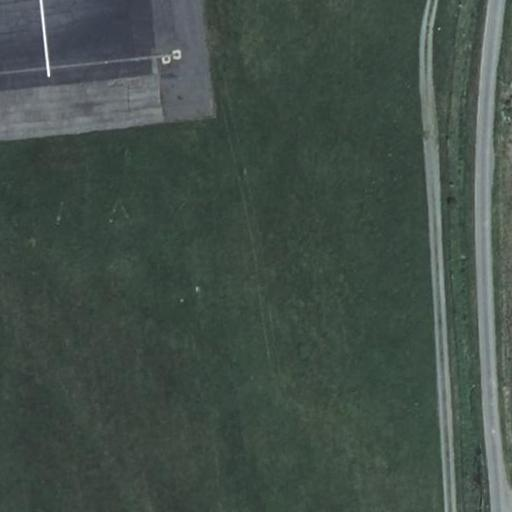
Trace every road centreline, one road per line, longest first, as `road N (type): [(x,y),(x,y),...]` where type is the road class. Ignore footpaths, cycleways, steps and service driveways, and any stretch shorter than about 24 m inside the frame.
road 1 (unclassified): [(503,0),(484,120),(498,511)]
road 2 (track): [(435,0),(427,79),(451,511)]
